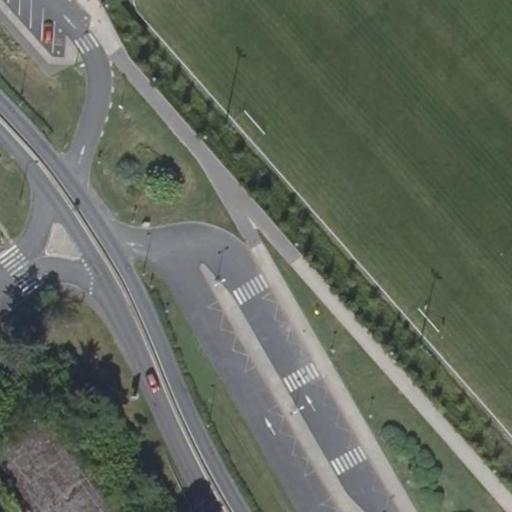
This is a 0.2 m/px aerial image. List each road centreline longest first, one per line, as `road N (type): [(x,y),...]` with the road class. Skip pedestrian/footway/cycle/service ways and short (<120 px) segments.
road 1 (unclassified): [(242,511),(131,277),(73,183),(0,101)]
road 2 (unclassified): [(0,132),(75,229),(217,511)]
